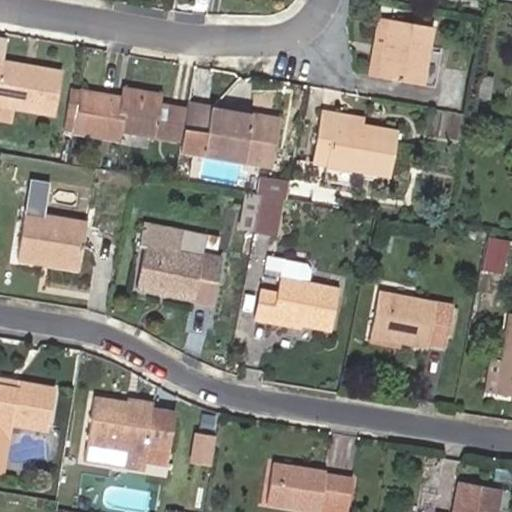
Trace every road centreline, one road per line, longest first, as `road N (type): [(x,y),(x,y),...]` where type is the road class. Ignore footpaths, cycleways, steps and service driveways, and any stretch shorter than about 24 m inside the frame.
road 1 (residential): [(511,440),(208,386),(83,327),(0,313)]
road 2 (residential): [(323,0),(304,26),(278,38),(201,38),(0,4)]
